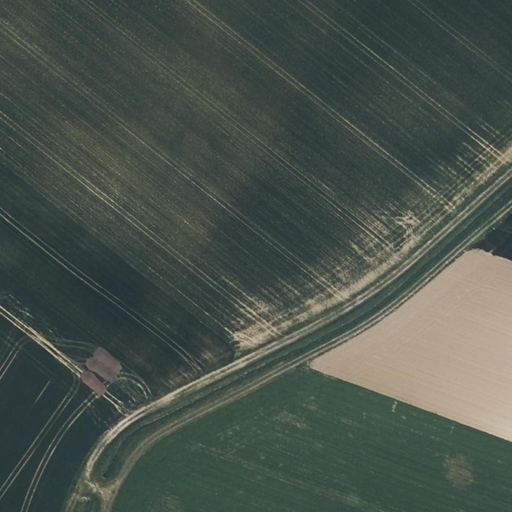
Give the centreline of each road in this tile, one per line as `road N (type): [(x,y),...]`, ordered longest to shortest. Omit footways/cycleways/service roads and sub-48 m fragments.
road 1 (track): [(160,511),(82,481),(105,437),(358,301),(511,173)]
road 2 (track): [(511,203),(395,301),(300,360),(162,427),(134,453),(105,511)]
